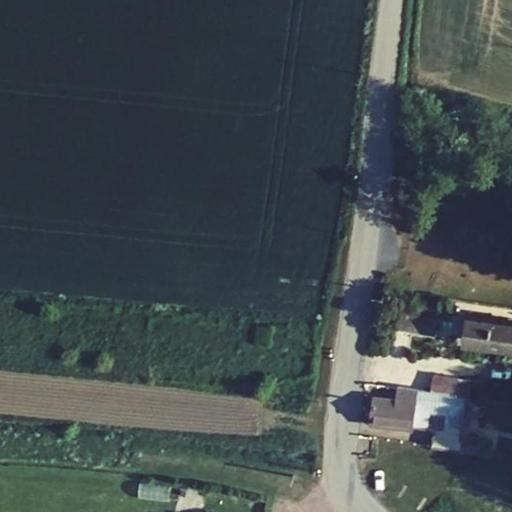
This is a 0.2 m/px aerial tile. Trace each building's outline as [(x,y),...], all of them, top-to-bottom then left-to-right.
[(430,285),(427,301),(452,305),(456,290),(430,285)] [(511,299),(485,295),(479,323),(511,328),(511,299)] [(395,304),(395,327),(434,328),(434,306),(395,304)] [(437,354),(434,370),(463,374),(465,358),(437,354)] [(482,359),(482,377),(509,381),(511,362),(482,359)] [(442,404),(440,425),(473,430),(482,377),(463,374),(434,370),(412,366),(408,380),(387,377),(382,399),(424,406),(425,401),(442,404)]
